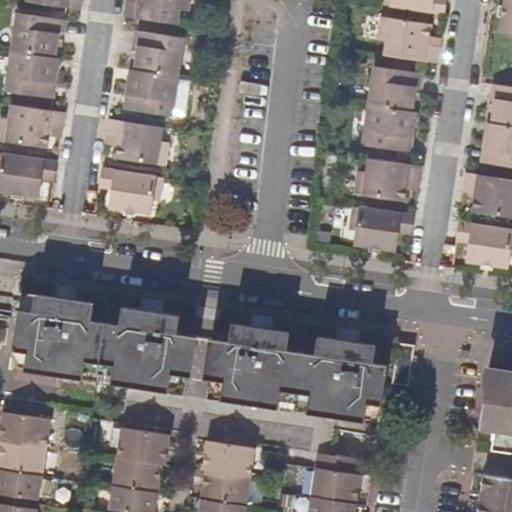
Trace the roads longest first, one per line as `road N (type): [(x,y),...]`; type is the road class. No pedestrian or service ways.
road 1 (residential): [(420,312),(57,256)]
road 2 (residential): [(468,0),(420,312)]
road 3 (residential): [(99,0),(57,256)]
road 4 (residential): [(416,511),(447,315)]
